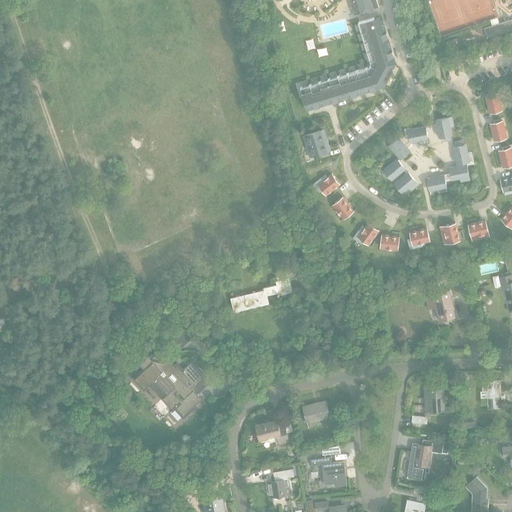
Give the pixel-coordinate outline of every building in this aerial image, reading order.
[(349,0),(353,14),(360,12),(361,14),(373,10),(373,8),(378,7),(376,0),(349,0)] [(388,67),(391,63),(377,19),(374,19),(373,17),(357,22),(371,65),(300,87),(305,106),(380,83),(382,79),(386,81),(392,69),(388,67)] [(487,38),(496,35),(511,30),(511,27),(509,19),(496,24),(484,27),(487,38)] [(485,95),(487,104),(496,102),(499,101),(497,93),(496,93),(485,95)] [(496,102),(487,104),(489,112),(496,111),(501,109),(499,101),(496,102)] [(435,120),(437,128),(449,126),(447,117),(435,120)] [(490,123),(492,131),(504,129),(502,120),(490,123)] [(425,126),(416,128),(419,140),(427,138),(425,126)] [(449,126),(437,128),(439,137),(451,134),(449,126)] [(419,140),(416,128),(408,130),(410,142),(419,140)] [(506,137),(504,129),(496,131),(492,131),(494,140),(496,139),(506,137)] [(313,156),(330,150),(327,139),(323,140),(320,130),(303,136),(306,147),(310,146),(313,156)] [(394,151),(404,143),(398,137),(389,144),(394,151)] [(409,150),(404,143),(394,151),(400,158),(409,150)] [(453,146),(455,155),(467,152),(465,144),(453,146)] [(499,150),(501,158),(511,155),(511,153),(510,147),(499,150)] [(467,152),(455,155),(457,163),(465,161),(469,161),(467,152)] [(511,155),(501,158),(503,167),(511,164),(511,155)] [(390,164),(398,174),(404,168),(397,159),(390,164)] [(468,176),(465,161),(457,163),(458,165),(457,165),(460,177),(468,176)] [(391,179),(398,174),(390,164),(383,170),(391,179)] [(451,179),(460,177),(457,165),(449,167),(451,179)] [(401,177),(409,187),(415,181),(407,172),(401,177)] [(339,183),(332,174),(318,184),(326,194),(339,183)] [(435,176),(437,188),(446,187),(443,175),(435,176)] [(511,188),(511,175),(500,179),(503,190),(511,188)] [(429,190),(437,188),(435,176),(426,178),(429,190)] [(402,192),(409,187),(401,177),(394,183),(402,192)] [(353,210),(342,197),(333,204),(343,218),(353,210)] [(511,205),(501,218),(510,226),(511,224),(511,205)] [(471,236),(488,232),(485,220),(468,224),(471,236)] [(368,222),(358,236),(368,244),(378,230),(368,222)] [(455,223),(443,225),(447,242),(459,239),(455,223)] [(426,228),(409,232),(412,244),(429,240),(426,228)] [(399,237),(381,234),(380,246),(397,249),(399,237)] [(288,278),(295,276),(294,271),(289,273),(288,271),(277,274),(277,276),(275,277),(275,276),(273,277),(271,278),(272,282),(276,281),(276,284),(263,287),(263,289),(230,297),(233,311),(268,303),(267,295),(277,292),(279,298),(286,296),(285,293),(292,292),(288,278)] [(511,276),(511,274),(508,275),(507,271),(502,272),(502,273),(498,274),(499,277),(501,284),(503,284),(509,311),(511,310),(511,276)] [(436,289),(435,283),(424,286),(426,292),(436,289)] [(439,320),(456,316),(449,290),(426,296),(429,308),(436,306),(439,320)] [(145,369),(136,378),(144,387),(153,379),(167,394),(163,398),(173,412),(177,407),(183,415),(201,398),(194,390),(197,386),(194,383),(204,373),(193,360),(182,370),(178,365),(175,367),(160,350),(151,358),(148,356),(141,364),(145,369)] [(488,408),(501,407),(500,380),(482,381),(483,389),(487,389),(488,408)] [(454,406),(444,406),(443,387),(424,388),(425,410),(445,409),(445,412),(454,411),(454,406)] [(302,406),(306,422),(329,416),(325,400),(302,406)] [(284,424),(279,426),(277,419),(255,424),(259,439),(277,435),(279,443),(288,441),(284,424)] [(409,462),(407,477),(418,478),(419,471),(428,472),(431,452),(441,453),(443,441),(433,439),(432,441),(422,439),(421,445),(412,443),(411,450),(414,451),(413,463),(409,462)] [(511,445),(510,445),(502,446),(503,456),(510,455),(511,464),(511,445)] [(343,461),(331,462),(330,457),(310,459),(311,465),(322,464),(324,483),(334,482),(335,486),(346,485),(343,461)] [(277,470),(278,477),(294,474),(292,468),(277,470)] [(472,511),(487,511),(488,498),(486,498),(486,487),(476,476),(466,485),(473,493),(472,511)] [(267,481),(269,497),(289,493),(286,478),(267,481)] [(444,478),(437,482),(434,483),(439,491),(451,485),(449,481),(446,482),(444,478)] [(224,511),(222,495),(215,496),(215,497),(203,499),(204,511),(224,511)] [(427,511),(428,511),(424,511),(426,502),(407,499),(403,511),(427,511)] [(315,502),(316,510),(328,508),(327,501),(315,502)]
